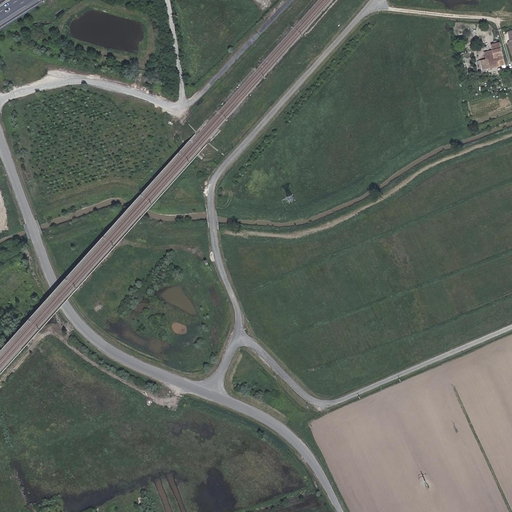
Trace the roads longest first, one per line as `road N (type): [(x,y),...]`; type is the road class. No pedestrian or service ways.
road 1 (tertiary): [(0,136),(70,313),(120,356),(275,423),(305,451),(340,511)]
road 2 (track): [(236,338),(323,404),(511,326)]
road 3 (track): [(372,2),(493,18)]
